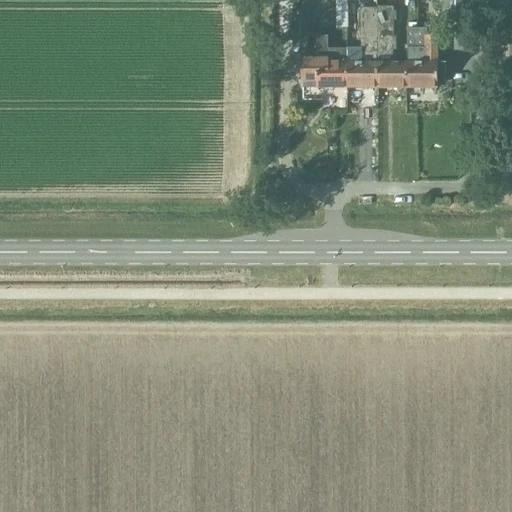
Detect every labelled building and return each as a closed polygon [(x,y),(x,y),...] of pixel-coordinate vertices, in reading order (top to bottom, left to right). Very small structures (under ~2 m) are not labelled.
[(444,0),(444,24),(468,24),(468,0),(444,0)] [(376,37),(376,90),(407,90),(406,64),(393,64),(393,51),(395,51),(395,37),(392,37),(392,8),(377,8),(377,9),(377,37),(376,37)] [(377,37),(377,9),(360,9),(360,38),(360,43),(358,43),(358,52),(347,52),(347,51),(347,90),(376,90),(376,37),(377,37)] [(308,37),(308,13),(290,13),(290,37),(308,37)] [(347,90),(347,51),(327,51),(327,38),(316,38),(316,51),(306,51),(306,75),(316,75),(316,90),(347,90)] [(407,90),(437,90),(437,76),(445,76),(445,64),(437,64),(437,38),(426,38),(426,49),(406,49),(406,64),(407,90)]
